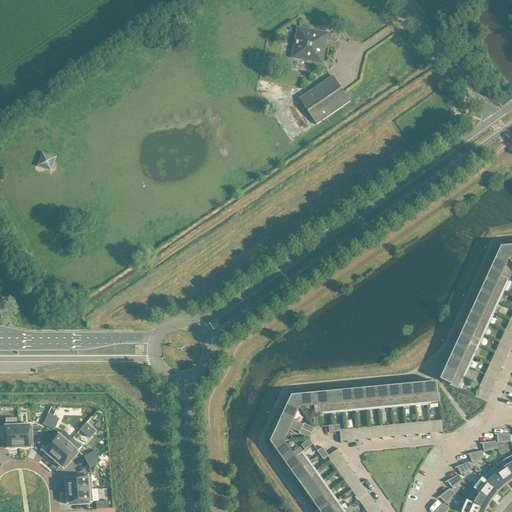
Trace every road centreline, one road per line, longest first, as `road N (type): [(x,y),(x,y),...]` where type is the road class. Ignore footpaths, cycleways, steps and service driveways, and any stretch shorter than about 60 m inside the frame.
road 1 (tertiary): [(210,341),(511,126)]
road 2 (tertiary): [(494,119),(200,327)]
road 3 (tertiary): [(153,341),(0,339)]
road 4 (tertiary): [(0,361),(153,361)]
road 5 (unclassified): [(494,119),(403,0)]
road 6 (residential): [(191,511),(183,381)]
